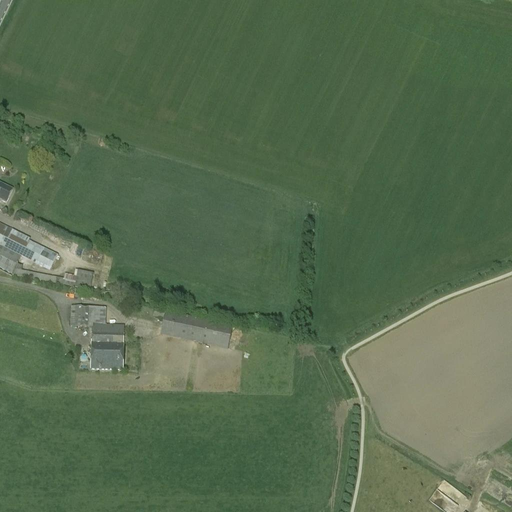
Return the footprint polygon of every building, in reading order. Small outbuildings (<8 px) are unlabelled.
[(0,200),(6,204),(12,192),(0,185),(0,200)] [(0,270),(12,276),(17,266),(20,259),(29,242),(30,241),(0,224),(0,270)] [(63,280),(62,286),(90,292),(92,275),(77,271),(76,277),(74,277),(64,275),(63,280)] [(70,308),(70,328),(86,329),(88,329),(88,309),(70,308)] [(165,312),(160,336),(194,343),(214,348),(218,348),(227,350),(232,327),(165,312)] [(92,329),(91,371),(122,372),(123,327),(103,326),(92,326),(92,329)]
